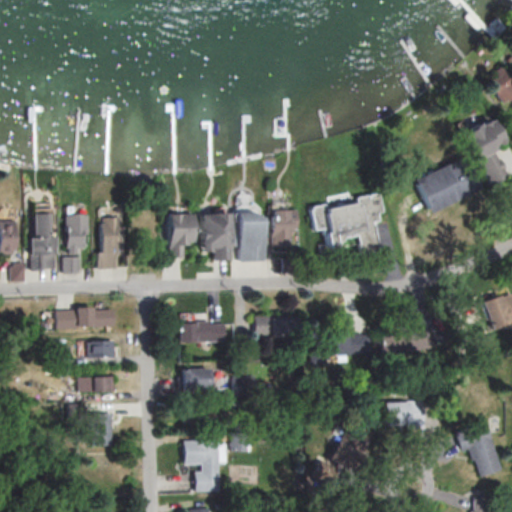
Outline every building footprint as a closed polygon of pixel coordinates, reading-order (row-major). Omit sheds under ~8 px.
[(498,101),(511,91),(511,87),(502,71),(486,81),(498,101)] [(485,183),(503,174),(489,147),(500,141),(488,117),(459,132),(485,183)] [(477,189),(470,171),(455,177),(450,163),(412,178),(424,210),(477,189)] [(375,249),(368,219),(379,217),(373,191),(351,196),(352,201),(319,208),(318,203),(305,206),(311,229),(322,226),(324,235),(329,233),(330,239),(352,233),(357,254),(375,249)] [(269,246),(287,245),(286,211),(268,211),(269,246)] [(28,212),(29,237),(25,237),(26,254),(32,253),(32,262),(28,262),(28,268),(50,267),(49,235),(45,235),(44,212),(28,212)] [(83,212),(61,213),(62,252),(73,252),(73,245),(81,245),(81,232),(83,232),(83,212)] [(163,256),(179,256),(179,243),(188,243),(187,212),(162,213),(163,256)] [(226,259),(225,212),(196,213),(197,249),(208,249),(208,259),(226,259)] [(232,213),(232,220),(257,220),(257,212),(232,213)] [(116,251),(115,217),(95,218),(96,251),(93,252),(93,267),(110,267),(110,251),(116,251)] [(258,220),(231,221),(232,260),(259,260),(258,220)] [(10,222),(0,221),(0,251),(11,251),(10,222)] [(58,255),(59,272),(75,271),(74,255),(58,255)] [(486,329),(506,323),(509,334),(511,332),(511,303),(508,291),(477,301),(486,329)] [(109,307),(52,308),(53,326),(110,325),(109,307)] [(250,333),(293,332),(292,313),(250,314),(250,333)] [(378,356),(414,353),(414,347),(427,346),(426,329),(407,330),(406,318),(396,319),(397,327),(376,329),(378,356)] [(221,323),(205,323),(204,319),(192,319),(192,321),(176,322),(177,341),(221,340),(221,323)] [(306,362),(322,361),(322,354),(365,353),(364,330),(305,332),(306,362)] [(110,356),(110,339),(84,340),(84,357),(110,356)] [(66,345),(48,345),(48,364),(66,363),(66,345)] [(206,367),(176,368),(177,389),(207,388),(206,367)] [(75,390),(111,389),(110,375),(74,376),(75,390)] [(251,375),(229,375),(229,385),(251,384),(251,375)] [(230,386),(230,394),(247,392),(246,385),(230,386)] [(418,427),(417,399),(379,401),(380,424),(402,423),(403,428),(418,427)] [(83,402),(69,402),(69,419),(82,419),(83,402)] [(180,422),(212,423),(212,404),(180,403),(180,422)] [(109,444),(108,412),(89,412),(90,445),(109,444)] [(327,460),(354,470),(361,452),(356,450),(360,440),(353,438),(358,424),(343,418),(327,460)] [(475,475),(497,469),(483,420),(451,430),(457,450),(467,447),(475,475)] [(228,450),(247,450),(247,432),(228,432),(228,450)] [(181,439),(181,462),(198,462),(198,470),(191,470),(191,490),(215,489),(214,438),(181,439)] [(333,466),(316,459),(313,467),(330,474),(333,466)] [(468,511),(488,511),(488,496),(468,496),(468,511)]
